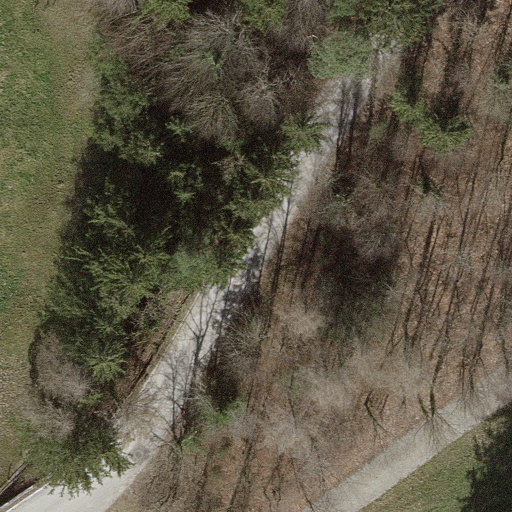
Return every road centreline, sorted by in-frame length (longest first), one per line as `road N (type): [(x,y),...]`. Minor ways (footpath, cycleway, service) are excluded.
road 1 (unclassified): [(429,0),(157,427),(74,511)]
road 2 (track): [(340,511),(511,391)]
